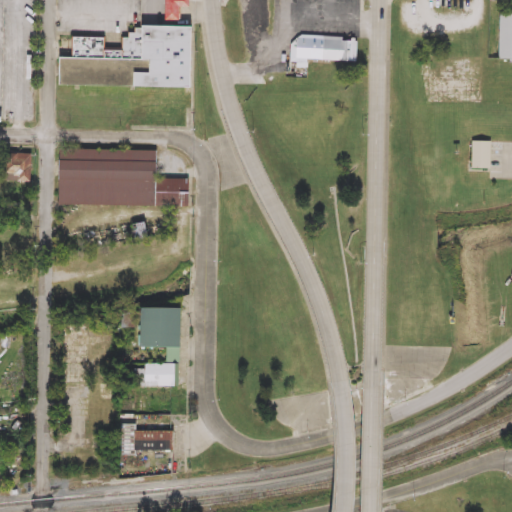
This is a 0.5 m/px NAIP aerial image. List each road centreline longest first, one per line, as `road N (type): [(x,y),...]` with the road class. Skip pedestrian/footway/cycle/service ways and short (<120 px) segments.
road 1 (residential): [(174,139),(205,161),(206,388),(222,433),(244,448),(304,445),(447,388)]
road 2 (residential): [(41,511),(50,0)]
road 3 (primary): [(211,0),(226,99),(308,297),(334,386)]
road 4 (primary): [(370,351),(376,0)]
road 5 (residential): [(511,456),(333,511)]
road 6 (residential): [(174,139),(0,135)]
road 7 (primary): [(364,511),(370,351)]
road 8 (primary): [(334,386),(334,511)]
